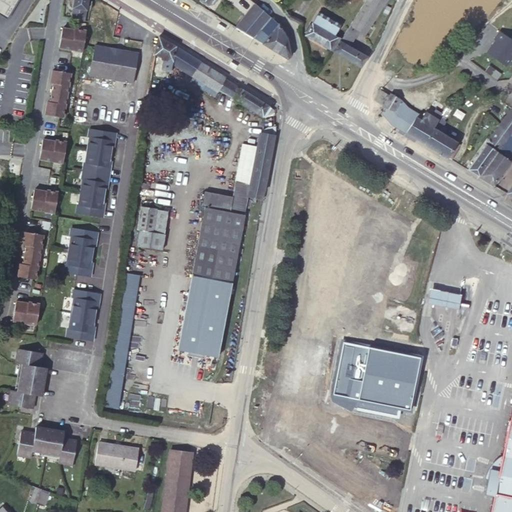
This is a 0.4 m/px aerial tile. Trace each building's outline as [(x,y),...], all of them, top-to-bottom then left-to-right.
[(0,0),(0,14),(7,19),(18,0),(0,0)] [(88,0),(74,0),(71,18),(84,20),(88,0)] [(237,0),(236,3),(244,9),(249,3),(244,0),(237,0)] [(365,0),(349,25),(358,32),(359,30),(378,0),(365,0)] [(385,4),(378,0),(359,30),(366,34),(385,4)] [(271,18),(255,3),(235,27),(254,38),(271,18)] [(340,26),(318,13),(305,35),(330,50),(336,38),(333,37),(340,26)] [(271,18),(254,38),(288,59),(290,56),(286,37),(279,24),(271,18)] [(349,46),(358,32),(349,25),(332,51),(361,67),(368,57),(349,46)] [(62,28),(59,47),(83,51),(86,31),(75,29),(75,30),(62,28)] [(511,58),(511,40),(499,32),(494,39),(495,40),(486,54),(506,67),(511,58)] [(226,78),(158,36),(155,55),(160,57),(160,58),(161,59),(163,59),(161,68),(171,71),(173,64),(193,77),(217,93),(219,90),(236,99),(265,118),(275,116),(274,110),(243,90),(225,79),(226,78)] [(117,50),(95,46),(89,75),(133,83),(139,53),(117,50)] [(54,83),(52,92),(67,95),(71,73),(53,70),(52,79),(54,80),(54,83)] [(217,93),(193,77),(189,82),(214,98),(217,93)] [(388,95),(380,90),(375,100),(382,104),(388,95)] [(67,95),(52,92),(51,102),(50,105),(48,105),(46,114),(64,117),(67,95)] [(390,93),(382,107),(385,108),(394,111),(397,105),(400,100),(390,93)] [(407,108),(400,100),(397,105),(410,113),(416,117),(420,120),(425,112),(418,114),(407,108)] [(410,113),(397,105),(394,111),(385,108),(383,112),(393,123),(406,132),(412,123),(406,119),(410,113)] [(511,108),(499,125),(511,135),(511,133),(511,108)] [(406,132),(448,157),(457,143),(457,142),(442,133),(446,127),(443,125),(445,122),(438,118),(441,114),(435,110),(431,116),(425,112),(420,120),(416,117),(412,123),(406,132)] [(412,123),(416,117),(410,113),(406,119),(412,123)] [(189,118),(188,125),(225,132),(226,124),(189,118)] [(228,148),(230,136),(224,135),(225,132),(188,125),(164,121),(162,137),(176,140),(173,155),(196,159),(196,156),(219,160),(228,148)] [(511,135),(499,125),(486,144),(498,152),(511,135)] [(276,132),(276,127),(270,127),(266,128),(264,129),(263,130),(262,132),(261,135),(259,134),(250,185),(247,197),(248,197),(253,198),(260,200),(263,200),(276,132)] [(115,133),(90,129),(88,137),(90,138),(86,162),(85,162),(82,179),(83,179),(79,205),(78,204),(76,213),(102,217),(104,209),(102,208),(106,182),(108,182),(110,167),(108,166),(112,141),(114,141),(115,133)] [(511,133),(511,135),(498,152),(479,176),(494,185),(511,162),(508,160),(511,153),(511,133)] [(56,141),(44,139),(40,158),(64,163),(67,142),(56,140),(56,141)] [(457,143),(448,157),(451,159),(460,145),(457,143)] [(468,169),(479,176),(498,152),(486,144),(468,169)] [(250,185),(235,182),(233,197),(205,192),(202,207),(205,207),(192,275),(232,283),(245,216),(244,216),(248,197),(247,197),(250,185)] [(174,194),(144,189),(143,200),(173,205),(174,194)] [(47,192),(34,190),(31,209),(55,213),(58,192),(47,191),(47,192)] [(258,215),(260,200),(253,198),(250,213),(258,215)] [(154,232),(158,210),(141,207),(137,230),(140,230),(154,232)] [(169,212),(158,210),(154,232),(165,234),(169,212)] [(98,232),(72,228),(70,236),(72,236),(67,264),(66,264),(64,272),(90,277),(91,268),(89,268),(94,240),(96,240),(98,232)] [(165,234),(154,232),(140,230),(137,247),(162,251),(165,234)] [(25,232),(24,242),(27,242),(26,246),(25,255),(40,257),(43,235),(25,232)] [(40,257),(25,255),(23,264),(23,268),(20,268),(18,277),(36,280),(40,257)] [(124,271),(105,406),(119,408),(139,273),(124,271)] [(460,294),(430,288),(427,303),(458,309),(460,294)] [(100,293),(74,289),(73,298),(75,298),(70,328),(68,328),(66,336),(93,341),(94,332),(92,332),(97,302),(99,302),(100,293)] [(16,302),(13,321),(37,325),(40,304),(29,302),(29,304),(16,302)] [(419,356),(342,340),(330,397),(329,401),(340,407),(350,412),(352,409),(398,419),(400,410),(408,411),(419,356)] [(42,353),(19,349),(16,363),(23,364),(17,391),(11,390),(9,404),(32,408),(35,394),(42,395),(47,368),(40,367),(42,353)] [(489,511),(511,511),(511,420),(509,420),(501,458),(494,494),(489,511)] [(36,433),(22,431),(17,455),(31,457),(33,450),(60,455),(59,462),(72,465),(77,440),(63,438),(64,432),(37,426),(36,433)] [(139,449),(99,442),(95,463),(135,470),(139,449)] [(170,450),(162,511),(185,511),(193,453),(170,450)] [(487,475),(485,485),(492,494),(494,494),(501,458),(499,458),(496,461),(492,464),(490,468),(488,473),(487,475)] [(43,489),(28,484),(26,488),(34,491),(31,501),(37,504),(43,489)]
